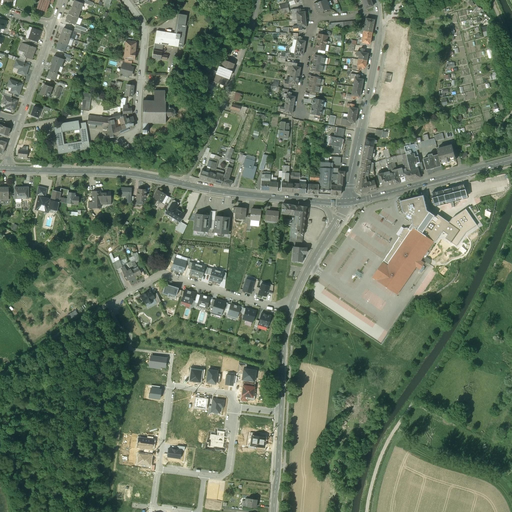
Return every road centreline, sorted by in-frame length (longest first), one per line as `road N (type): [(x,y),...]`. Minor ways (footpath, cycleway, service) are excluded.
road 1 (track): [(366,511),(386,445),(461,329),(511,227)]
road 2 (residential): [(183,183),(215,120),(257,0)]
road 3 (residential): [(290,310),(169,275),(105,306)]
road 4 (tertiary): [(378,12),(346,202)]
road 5 (secondary): [(183,183),(7,168)]
road 6 (secondary): [(511,159),(346,202)]
road 7 (residential): [(158,467),(173,385),(232,394),(236,406)]
road 8 (residential): [(125,0),(145,30),(134,132)]
road 9 (secondary): [(312,200),(183,183)]
road 10 (track): [(105,306),(0,375)]
